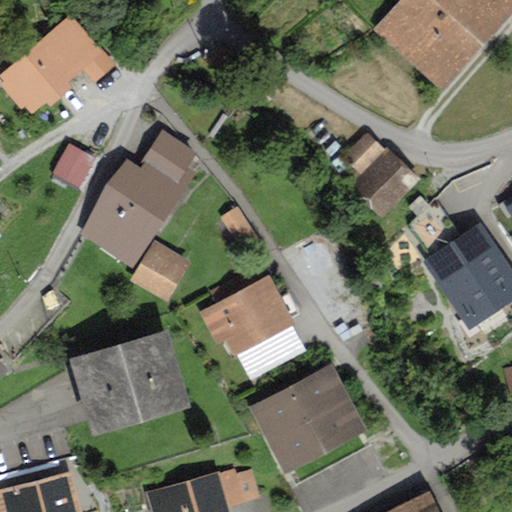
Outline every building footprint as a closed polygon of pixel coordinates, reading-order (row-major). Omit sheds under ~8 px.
[(441,72),(505,0),(411,0),(389,25),(441,72)] [(74,22),(11,76),(33,101),(80,60),(94,76),(109,62),(74,22)] [(380,149),(368,137),(349,156),(360,168),(380,149)] [(193,153),(171,138),(144,179),(126,167),(91,220),(133,248),(185,170),(183,168),(193,153)] [(96,158),(69,143),(51,175),(78,191),(96,158)] [(380,215),(413,181),(387,157),(355,190),(380,215)] [(428,204),(420,196),(409,206),(417,215),(428,204)] [(241,252),(258,241),(237,207),(220,218),(241,252)] [(511,284),(478,236),(437,264),(482,329),(505,313),(494,298),(511,285),(511,284)] [(310,265),(327,255),(319,242),(302,252),(310,265)] [(169,295),(183,271),(154,253),(139,278),(169,295)] [(255,269),(211,292),(235,339),(280,315),(255,269)] [(333,318),(346,341),(363,331),(350,308),(333,318)] [(177,395),(160,341),(83,364),(100,418),(177,395)] [(352,424),(325,375),(264,408),(290,457),(352,424)] [(241,499),(233,472),(165,492),(171,511),(223,511),(221,505),(241,499)] [(17,511),(72,511),(71,505),(74,504),(71,490),(67,491),(64,479),(13,493),(17,511)]
